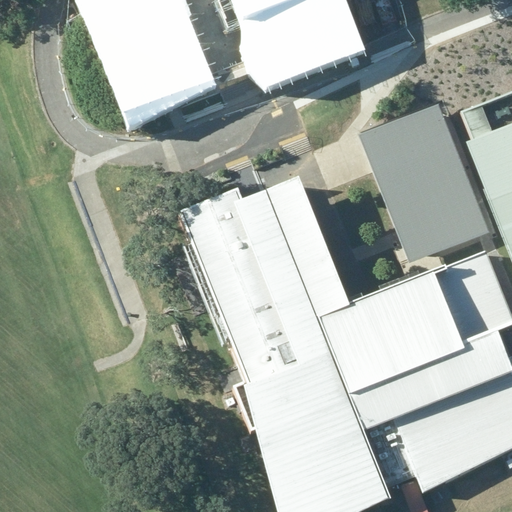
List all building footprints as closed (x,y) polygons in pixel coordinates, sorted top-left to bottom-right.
[(84,0),(135,131),(177,108),(210,90),(174,0),(244,0),(280,85),(352,55),(330,0),(84,0)] [(470,146),(492,137),(480,107),(458,116),(470,146)] [(436,109),(357,140),(407,267),(486,236),(436,109)] [(470,146),(464,148),(511,270),(511,129),(492,137),(470,146)] [(248,434),(269,511),(376,511),(386,507),(380,494),(413,481),(421,498),(511,452),(511,358),(502,363),(497,351),(492,339),(511,331),(511,326),(484,257),(345,312),(294,185),(253,202),(240,207),(235,196),(177,219),(243,386),(232,391),(248,434)]
